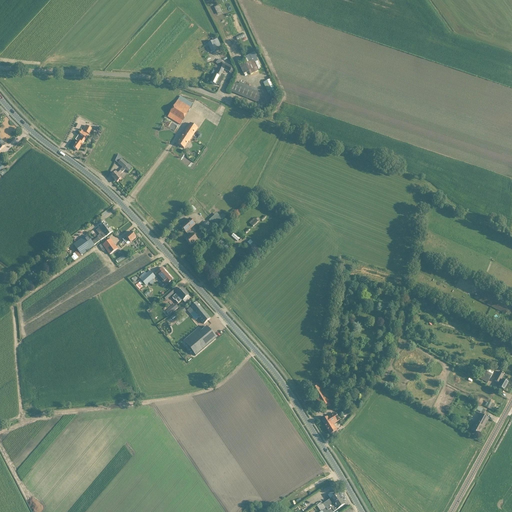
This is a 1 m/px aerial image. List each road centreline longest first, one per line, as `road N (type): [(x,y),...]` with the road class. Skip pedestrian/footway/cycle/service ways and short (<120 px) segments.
road 1 (tertiary): [(361,511),(266,364),(112,195),(0,97)]
road 2 (track): [(511,235),(433,189),(234,102)]
road 3 (unclassified): [(234,102),(168,77),(0,67)]
road 4 (tertiary): [(451,511),(511,398)]
